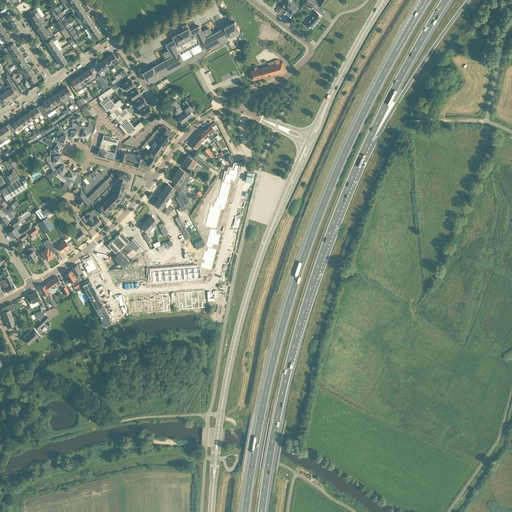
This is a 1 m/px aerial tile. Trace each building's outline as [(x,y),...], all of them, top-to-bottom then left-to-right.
[(282,7),(287,10),(292,13),(293,11),(296,14),(301,7),(297,3),(293,0),(292,2),(288,0),(286,3),(286,2),(284,4),(283,5),(284,5),(282,7)] [(313,3),(310,1),(308,0),(307,0),(305,4),(311,8),(314,3),(313,3)] [(72,5),(76,10),(82,7),(78,1),(72,5)] [(77,17),(80,16),(86,12),(82,7),(76,10),(78,13),(76,15),(77,17)] [(33,23),(41,17),(36,8),(28,14),(30,17),(29,17),(33,23)] [(311,15),(309,17),(311,18),(307,23),(313,28),(319,21),(318,20),(322,16),(315,10),(311,15)] [(84,22),(89,18),(86,12),(80,16),(84,22)] [(33,23),(36,28),(42,24),(45,22),(41,17),(33,23)] [(84,22),(88,27),(93,23),(89,18),(84,22)] [(60,30),(61,29),(64,27),(60,20),(55,23),(60,30)] [(240,31),(235,21),(225,27),(212,34),(209,28),(202,31),(199,26),(198,27),(197,26),(190,30),(189,27),(189,28),(187,24),(183,26),(185,30),(173,36),(174,40),(166,44),(169,50),(162,53),(166,60),(154,67),(153,66),(143,72),(148,82),(159,76),(184,61),(193,56),(192,54),(194,54),(195,55),(204,50),(230,36),(230,37),(240,31)] [(93,23),(88,27),(91,33),(97,29),(93,23)] [(42,24),(36,28),(40,33),(46,29),(42,24)] [(264,31),(275,38),(279,31),(268,24),(264,31)] [(46,29),(40,33),(43,39),(44,38),(45,40),(53,35),(48,27),(46,29)] [(70,34),(64,27),(60,30),(65,38),(70,34)] [(94,36),(90,38),(92,41),(101,35),(97,29),(91,33),(94,36)] [(10,38),(7,33),(1,37),(4,42),(5,42),(10,38)] [(50,48),(56,44),(59,42),(57,39),(55,36),(52,39),(52,38),(46,42),(50,48)] [(11,52),(17,48),(13,42),(9,45),(7,46),(4,48),(8,54),(11,52)] [(50,48),(54,54),(60,50),(56,44),(50,48)] [(17,48),(11,52),(14,57),(20,53),(17,48)] [(54,54),(57,60),(63,55),(60,50),(54,54)] [(14,57),(12,58),(13,60),(15,59),(18,62),(24,58),(20,53),(14,57)] [(113,53),(108,56),(115,66),(117,64),(119,62),(120,63),(122,61),(120,58),(117,53),(115,55),(113,53)] [(63,55),(57,60),(61,65),(67,61),(70,59),(69,57),(65,59),(63,55)] [(110,69),(113,67),(115,66),(108,56),(103,59),(108,66),(110,69)] [(18,62),(16,64),(19,69),(21,67),(27,63),(24,58),(18,62)] [(99,63),(103,69),(108,66),(103,59),(99,63)] [(283,62),(280,63),(279,59),(275,60),(275,61),(276,64),(269,66),(257,69),(257,66),(254,67),(254,70),(251,71),(252,75),(254,80),(286,71),(283,62)] [(21,67),(25,73),(31,68),(27,63),(21,67)] [(98,76),(106,88),(109,87),(101,75),(102,75),(103,76),(104,76),(106,74),(103,69),(99,63),(94,66),(98,73),(99,72),(100,75),(98,76)] [(28,78),(34,74),(31,68),(25,73),(28,78)] [(95,75),(93,72),(90,68),(85,72),(90,78),(95,75)] [(119,73),(122,78),(127,74),(124,69),(119,73)] [(85,72),(81,75),(87,85),(92,82),(90,78),(85,72)] [(8,74),(3,77),(5,80),(9,85),(13,82),(8,74)] [(35,81),(38,79),(34,74),(28,78),(25,80),(26,82),(28,82),(31,86),(35,83),(35,81)] [(81,75),(76,78),(80,85),(82,88),(87,85),(81,75)] [(106,88),(98,76),(95,78),(104,90),(106,88)] [(132,80),(131,80),(130,78),(129,79),(128,76),(117,83),(120,88),(123,86),(126,90),(134,85),(133,83),(134,82),(132,80)] [(71,81),(74,85),(75,88),(79,94),(84,90),(80,85),(76,78),(71,81)] [(9,88),(6,90),(11,97),(16,94),(10,85),(8,87),(9,88)] [(135,88),(134,85),(126,90),(123,92),(126,97),(129,95),(132,99),(140,94),(139,92),(140,91),(138,89),(137,89),(136,87),(135,88)] [(67,86),(66,87),(66,86),(63,88),(64,88),(62,90),(69,100),(71,98),(69,95),(71,93),(70,90),(67,86)] [(111,87),(98,96),(101,100),(99,102),(103,106),(111,100),(108,96),(114,91),(111,87)] [(62,90),(61,89),(59,91),(59,92),(57,93),(64,103),(69,100),(62,90)] [(6,101),(11,97),(6,90),(1,94),(6,101)] [(52,96),(59,106),(64,103),(57,93),(52,96)] [(132,99),(129,101),(132,106),(135,103),(138,108),(145,103),(146,102),(145,100),(146,100),(144,97),(143,98),(142,96),(141,96),(140,94),(132,99)] [(54,109),(59,106),(52,96),(48,99),(54,109)] [(167,110),(171,107),(177,103),(173,98),(163,105),(167,110)] [(47,114),(54,109),(48,99),(47,100),(47,99),(44,101),(45,101),(43,103),(43,104),(41,105),(47,114)] [(69,101),(72,105),(75,110),(79,108),(76,104),(74,104),(71,99),(69,101)] [(111,100),(103,106),(104,107),(107,111),(109,109),(112,112),(110,114),(110,113),(109,114),(110,114),(123,103),(120,99),(114,103),(111,100)] [(181,108),(189,118),(193,114),(190,111),(193,109),(186,100),(186,101),(183,103),(185,105),(181,108)] [(123,103),(110,114),(110,115),(114,119),(116,117),(118,120),(129,111),(125,107),(121,111),(118,108),(123,103)] [(150,106),(149,107),(148,105),(147,105),(145,103),(138,108),(135,110),(138,115),(141,112),(144,117),(152,111),(151,109),(152,109),(150,106)] [(177,103),(174,105),(177,108),(176,109),(180,114),(177,117),(182,123),(189,118),(181,108),(180,106),(177,103)] [(46,115),(42,109),(40,106),(38,108),(37,107),(32,110),(37,117),(38,119),(39,120),(41,118),(39,115),(41,114),(43,117),(46,115)] [(32,120),(37,117),(32,110),(27,113),(32,120)] [(129,111),(118,120),(121,123),(119,125),(122,129),(123,130),(131,123),(128,119),(132,116),(129,111)] [(34,123),(32,120),(27,113),(22,116),(28,125),(29,127),(31,125),(31,124),(34,123)] [(28,125),(22,116),(18,120),(22,127),(23,128),(28,125)] [(77,136),(78,136),(77,126),(77,122),(76,122),(76,118),(72,119),(72,126),(68,128),(64,131),(69,139),(69,140),(71,139),(72,138),(72,136),(77,136)] [(17,130),(22,127),(18,120),(13,123),(14,125),(12,127),(14,131),(17,129),(17,130)] [(131,123),(123,130),(127,134),(129,132),(131,136),(144,125),(140,121),(134,127),(131,123)] [(64,142),(69,139),(64,131),(60,126),(58,123),(56,124),(58,127),(59,129),(57,130),(60,134),(57,136),(54,140),(54,141),(54,142),(62,146),(63,147),(64,145),(65,143),(64,142)] [(77,126),(78,136),(77,136),(78,136),(77,137),(80,137),(81,137),(82,135),(87,138),(93,125),(89,123),(87,127),(85,127),(83,126),(82,126),(81,126),(80,126),(77,126)] [(14,131),(12,127),(9,129),(7,125),(2,128),(6,135),(11,132),(12,133),(14,131)] [(205,129),(213,138),(216,136),(218,134),(215,130),(210,125),(205,129)] [(10,141),(6,135),(2,128),(0,129),(0,135),(5,143),(5,144),(10,141)] [(163,133),(170,138),(174,134),(166,128),(163,133)] [(205,129),(200,134),(205,138),(209,143),(211,145),(216,141),(213,138),(205,129)] [(159,137),(167,143),(170,138),(163,133),(162,133),(159,137)] [(190,143),(196,148),(204,139),(205,138),(200,134),(199,133),(190,143)] [(102,142),(101,145),(108,147),(109,142),(120,145),(121,142),(118,141),(118,139),(111,137),(111,136),(104,134),(103,134),(103,135),(101,142),(102,142)] [(156,142),(164,147),(167,143),(159,137),(156,142)] [(54,142),(54,141),(47,138),(44,142),(52,146),(51,148),(51,150),(51,152),(51,154),(51,156),(61,155),(61,156),(61,155),(61,153),(62,152),(61,151),(60,151),(62,146),(54,142)] [(153,146),(161,152),(164,147),(156,142),(153,146)] [(99,149),(98,155),(105,157),(106,156),(114,158),(115,153),(107,151),(108,147),(101,145),(100,149),(99,149)] [(151,151),(158,156),(161,152),(153,146),(150,151),(151,151)] [(218,154),(213,147),(211,148),(219,159),(221,157),(219,153),(218,154)] [(206,156),(211,152),(207,148),(202,151),(206,156)] [(148,156),(149,157),(153,160),(153,159),(155,160),(155,161),(158,156),(151,151),(148,156)] [(126,152),(124,161),(130,162),(132,153),(126,152)] [(132,153),(130,162),(135,164),(135,165),(137,156),(138,155),(132,153)] [(228,162),(234,159),(230,153),(229,154),(225,156),(226,158),(228,162)] [(183,162),(187,165),(191,168),(196,161),(202,166),(204,162),(192,154),(190,157),(187,155),(183,162)] [(61,155),(51,156),(46,156),(42,156),(42,159),(47,159),(47,161),(51,161),(53,165),(56,169),(64,164),(63,162),(63,160),(62,161),(61,161),(61,155)] [(153,159),(153,160),(149,157),(147,161),(142,159),(141,164),(140,165),(147,167),(147,168),(149,168),(151,166),(155,160),(153,159)] [(64,164),(56,169),(52,172),(46,175),(49,180),(54,176),(58,173),(60,175),(63,177),(66,179),(71,170),(69,169),(68,168),(67,169),(64,164)] [(226,173),(236,176),(237,176),(238,171),(237,170),(239,165),(235,164),(233,169),(229,168),(228,173),(226,173)] [(179,167),(175,173),(187,181),(188,181),(190,178),(189,177),(190,175),(192,172),(188,170),(185,168),(186,169),(185,171),(179,167)] [(13,168),(3,174),(9,185),(20,178),(18,176),(17,173),(13,168)] [(71,170),(66,179),(64,183),(61,189),(66,190),(71,181),(74,182),(79,182),(80,182),(80,183),(81,183),(80,172),(80,171),(78,172),(76,171),(76,172),(76,173),(71,170)] [(119,172),(118,178),(127,180),(129,174),(119,172)] [(187,181),(175,173),(172,179),(177,183),(176,185),(181,189),(178,193),(179,196),(180,198),(184,205),(189,203),(190,203),(182,189),(187,181)] [(226,173),(223,181),(230,183),(231,180),(235,181),(237,176),(226,173)] [(7,200),(27,188),(20,178),(9,185),(5,187),(0,190),(0,194),(1,194),(5,200),(6,201),(7,200)] [(117,183),(126,186),(127,180),(118,178),(118,179),(117,183)] [(126,186),(117,183),(115,189),(124,192),(126,186)] [(168,184),(164,191),(171,195),(175,189),(176,190),(178,193),(181,189),(176,185),(174,188),(168,184)] [(124,192),(115,189),(114,193),(122,198),(124,195),(123,195),(124,192)] [(81,190),(75,194),(80,200),(81,199),(82,201),(81,201),(82,202),(85,205),(90,202),(81,190)] [(170,196),(171,195),(164,191),(159,197),(166,202),(167,204),(167,205),(168,205),(167,206),(171,209),(172,210),(174,207),(169,203),(171,200),(172,199),(171,197),(170,196)] [(114,193),(111,196),(118,203),(120,200),(121,201),(122,198),(114,193)] [(111,196),(107,200),(113,207),(118,203),(111,196)] [(180,198),(179,196),(176,197),(181,207),(179,208),(179,209),(181,212),(186,209),(184,205),(180,198)] [(161,209),(163,206),(165,207),(165,208),(167,209),(164,212),(168,215),(172,210),(171,209),(167,206),(168,205),(167,205),(167,204),(166,202),(159,197),(155,204),(161,209)] [(103,204),(109,211),(113,207),(107,200),(103,204)] [(0,217),(10,210),(19,204),(16,201),(13,203),(10,206),(11,207),(7,210),(4,206),(1,208),(0,208),(0,217)] [(105,215),(109,211),(103,204),(102,204),(98,208),(105,215)] [(40,207),(35,210),(41,218),(52,210),(49,206),(42,210),(40,207)] [(90,215),(85,219),(86,220),(85,221),(89,227),(92,225),(94,227),(101,222),(97,216),(98,216),(93,209),(89,213),(88,213),(90,215)] [(13,214),(11,211),(10,210),(0,217),(0,219),(4,224),(8,221),(12,218),(13,217),(12,215),(13,214)] [(27,210),(11,222),(14,226),(19,222),(22,221),(24,219),(30,215),(27,210)] [(148,218),(146,220),(147,221),(146,221),(152,227),(158,221),(155,219),(151,215),(149,218),(148,218)] [(186,239),(187,239),(190,237),(179,216),(175,218),(186,239)] [(60,237),(48,218),(47,217),(38,222),(52,242),(60,237)] [(144,224),(141,226),(147,232),(149,230),(152,232),(155,229),(152,227),(146,221),(145,221),(143,223),(144,224)] [(206,221),(205,226),(216,229),(217,226),(217,224),(206,221)] [(14,227),(9,231),(13,238),(19,233),(17,231),(21,228),(19,225),(20,224),(19,222),(14,226),(14,227)] [(85,234),(82,230),(76,223),(74,225),(78,230),(74,233),(75,235),(78,239),(85,234)] [(164,236),(165,236),(167,235),(167,234),(163,228),(161,223),(158,225),(164,236)] [(20,230),(22,234),(25,232),(31,228),(32,227),(30,224),(29,225),(28,224),(20,230)] [(65,239),(69,236),(65,230),(62,225),(58,228),(65,239)] [(25,232),(27,236),(28,235),(30,238),(35,234),(38,231),(34,226),(31,228),(25,232)] [(210,228),(208,237),(219,240),(220,235),(216,234),(217,230),(210,228)] [(121,231),(107,244),(115,252),(129,239),(121,231)] [(128,242),(119,250),(121,251),(128,259),(130,257),(127,254),(130,250),(133,248),(133,247),(135,250),(139,246),(140,245),(134,237),(132,239),(132,238),(128,242)] [(208,237),(206,246),(212,247),(213,244),(218,245),(219,240),(208,237)] [(43,249),(40,251),(44,256),(47,260),(48,259),(49,259),(50,259),(50,258),(53,256),(52,255),(54,254),(53,253),(56,251),(49,239),(44,242),(47,248),(44,250),(43,249)] [(57,246),(59,248),(62,252),(69,246),(64,239),(61,242),(61,243),(57,246)] [(196,248),(205,245),(203,239),(194,242),(196,248)] [(34,251),(36,250),(33,246),(29,248),(28,249),(30,252),(27,254),(27,253),(26,253),(25,253),(24,253),(23,253),(22,253),(21,253),(25,260),(26,260),(28,262),(31,260),(32,262),(38,258),(35,254),(34,251)] [(88,264),(85,266),(88,272),(96,267),(91,258),(86,260),(88,264)] [(77,264),(71,268),(76,275),(80,284),(87,280),(80,268),(79,268),(77,264)] [(13,283),(13,282),(7,269),(2,271),(5,277),(6,278),(1,281),(3,285),(4,288),(5,289),(7,292),(7,293),(16,288),(13,283)] [(74,276),(74,274),(71,270),(65,274),(68,278),(67,279),(68,281),(69,282),(70,281),(72,285),(74,288),(81,285),(80,284),(76,275),(74,276)] [(57,276),(45,284),(49,291),(49,290),(60,282),(57,276)] [(87,280),(80,284),(81,285),(100,319),(103,326),(112,321),(89,279),(87,280)] [(49,290),(49,291),(45,284),(45,285),(40,288),(42,292),(44,295),(46,294),(47,294),(48,295),(50,298),(51,301),(54,299),(53,297),(52,294),(49,290)] [(66,286),(61,288),(66,296),(67,295),(68,297),(70,295),(66,286)] [(29,296),(26,298),(26,299),(26,298),(29,304),(37,300),(39,304),(42,302),(36,291),(29,295),(29,296)] [(162,294),(163,311),(164,311),(171,310),(170,310),(169,294),(162,294)] [(136,297),(129,297),(131,313),(130,313),(137,313),(136,296),(136,297)] [(10,311),(15,309),(13,304),(3,309),(4,311),(3,311),(3,312),(2,313),(5,320),(7,327),(12,326),(14,330),(18,328),(20,327),(18,323),(15,324),(13,317),(10,311)] [(39,319),(44,313),(41,310),(34,314),(37,321),(39,319)] [(44,313),(39,319),(40,320),(23,337),(29,344),(42,333),(43,332),(40,328),(44,323),(47,320),(49,318),(44,313)]
